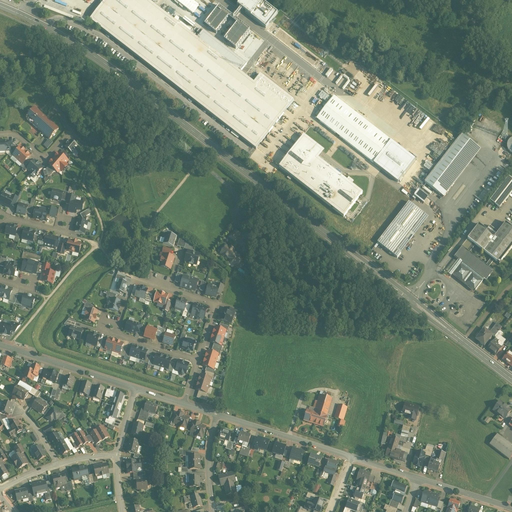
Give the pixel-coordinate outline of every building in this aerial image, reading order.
[(147,0),(104,0),(90,20),(106,33),(253,147),(256,149),(287,109),(253,83),(254,83),(240,72),(197,38),(147,0)] [(266,28),(277,14),(259,0),(241,0),(237,6),(266,28)] [(224,41),(235,50),(250,30),(219,6),(204,25),(216,34),(228,18),(236,24),(224,41)] [(317,70),(323,61),(278,26),(272,35),(317,70)] [(246,64),(203,30),(197,38),(240,72),(246,64)] [(294,100),(260,74),(254,83),(253,83),(287,109),(294,100)] [(363,105),(382,80),(373,74),(355,98),(363,105)] [(390,141),(334,96),(316,119),(373,163),(390,141)] [(58,129),(35,108),(25,118),(49,139),(58,129)] [(462,135),(425,183),(443,197),(480,150),(462,135)] [(323,154),(302,138),(279,167),(343,217),(362,193),(319,159),(323,154)] [(6,142),(4,140),(3,142),(0,141),(0,150),(9,151),(9,143),(9,142),(6,142)] [(71,140),(69,143),(68,142),(66,145),(67,145),(65,147),(72,154),(78,147),(74,143),(71,140)] [(83,146),(76,141),(74,143),(78,147),(81,149),(83,146)] [(415,160),(390,141),(373,163),(398,183),(415,160)] [(22,149),(20,147),(16,152),(13,156),(18,160),(26,151),(22,149)] [(26,151),(18,160),(22,164),(22,165),(26,161),(30,156),(28,155),(29,154),(26,151)] [(63,157),(59,153),(53,159),(65,169),(67,165),(65,164),(68,161),(65,159),(63,157)] [(65,169),(53,159),(48,165),(49,166),(55,171),(58,173),(60,170),(62,172),(65,169)] [(30,166),(27,169),(27,170),(31,173),(39,165),(39,164),(35,160),(30,166)] [(26,161),(22,165),(22,164),(20,167),(23,169),(28,164),(28,163),(26,161)] [(39,165),(31,173),(30,175),(32,177),(34,178),(35,176),(43,168),(39,165)] [(55,171),(49,166),(46,169),(46,171),(47,175),(48,177),(50,176),(55,171)] [(511,179),(508,177),(490,201),(499,208),(511,191),(511,179)] [(431,192),(424,186),(423,187),(422,187),(422,188),(430,194),(431,194),(431,193),(431,192)] [(419,189),(415,196),(425,203),(429,197),(419,189)] [(60,191),(57,191),(53,190),(51,199),(54,200),(57,201),(61,202),(61,200),(63,193),(59,192),(60,191)] [(4,195),(4,194),(0,201),(0,203),(9,208),(10,205),(13,199),(12,198),(4,195)] [(75,197),(68,195),(66,202),(65,204),(70,205),(71,200),(74,201),(75,197)] [(19,199),(13,196),(12,198),(13,199),(10,205),(15,207),(19,199)] [(74,201),(71,200),(70,205),(68,212),(76,214),(77,210),(82,211),(83,203),(74,201)] [(428,217),(409,202),(377,243),(397,258),(428,217)] [(27,206),(19,204),(17,213),(25,216),(26,213),(28,207),(27,206)] [(48,211),(36,208),(33,218),(46,221),(47,217),(48,211)] [(57,210),(48,208),(48,211),(47,217),(55,219),(57,210)] [(87,210),(80,215),(82,219),(81,221),(86,222),(87,218),(86,217),(90,215),(87,210)] [(81,221),(78,220),(75,232),(84,234),(85,230),(86,230),(87,227),(86,227),(87,223),(86,222),(81,221)] [(482,228),(478,225),(467,239),(472,243),(467,251),(462,247),(454,257),(462,263),(484,280),(485,281),(493,271),(488,267),(494,260),(499,264),(511,247),(511,228),(505,223),(498,233),(494,237),(486,231),(484,229),(483,227),(482,228)] [(17,228),(8,225),(5,234),(14,236),(15,236),(16,234),(17,228)] [(498,233),(489,226),(486,231),(494,237),(498,233)] [(28,231),(25,230),(22,239),(32,242),(33,242),(34,235),(35,232),(32,232),(32,231),(28,230),(28,231)] [(235,230),(229,237),(235,241),(240,234),(235,230)] [(177,237),(165,233),(165,234),(163,238),(163,239),(165,239),(163,244),(173,248),(173,247),(176,237),(177,237)] [(57,238),(46,235),(46,237),(44,246),(54,249),(57,238)] [(186,244),(179,239),(177,246),(184,249),(186,244)] [(78,242),(72,241),(72,242),(69,241),(67,247),(66,250),(78,253),(81,244),(77,243),(78,242)] [(192,245),(187,241),(186,244),(184,249),(188,250),(188,251),(192,252),(193,249),(191,248),(192,245)] [(66,246),(60,245),(58,253),(64,254),(64,252),(66,252),(66,250),(67,247),(66,247),(66,246)] [(238,256),(233,251),(234,250),(230,248),(229,249),(226,246),(221,253),(225,256),(230,259),(237,265),(238,265),(242,260),(237,257),(238,256)] [(192,252),(188,251),(187,255),(187,256),(187,258),(186,257),(184,261),(189,263),(193,265),(193,264),(196,265),(200,255),(192,252)] [(174,258),(164,255),(163,259),(162,258),(161,262),(162,262),(161,266),(170,269),(174,258)] [(38,264),(24,260),(22,270),(36,274),(36,272),(39,264),(38,264)] [(6,263),(5,267),(3,274),(6,274),(7,275),(9,276),(10,275),(14,276),(17,264),(12,263),(11,264),(6,263)] [(484,280),(462,263),(453,275),(474,291),(484,280)] [(45,272),(46,271),(48,271),(50,265),(43,264),(43,265),(41,271),(45,272)] [(48,271),(46,271),(45,272),(45,274),(44,274),(43,278),(44,278),(43,282),(52,284),(55,273),(48,271)] [(191,279),(184,276),(180,287),(184,288),(185,287),(188,288),(191,279)] [(198,281),(191,279),(188,288),(191,289),(192,290),(195,291),(198,281)] [(124,282),(119,280),(118,284),(117,283),(115,287),(117,287),(116,291),(123,293),(124,290),(125,290),(126,286),(125,286),(126,282),(124,282)] [(217,288),(208,285),(205,295),(216,298),(217,294),(219,288),(217,288)] [(7,289),(5,288),(4,288),(2,287),(0,293),(0,297),(8,300),(9,300),(11,293),(12,291),(7,289)] [(141,288),(138,287),(135,297),(144,299),(144,298),(145,298),(146,293),(147,290),(144,289),(141,288)] [(17,295),(11,293),(9,300),(8,300),(8,302),(14,304),(17,295)] [(152,295),(146,293),(145,298),(144,298),(144,299),(143,301),(149,303),(152,295)] [(160,294),(157,293),(154,302),(164,305),(165,305),(166,302),(166,301),(168,296),(164,295),(160,294)] [(24,297),(17,295),(14,304),(21,306),(22,304),(21,304),(24,297)] [(28,296),(24,295),(24,297),(21,304),(22,304),(27,306),(32,307),(35,298),(31,297),(31,296),(28,295),(28,296)] [(115,300),(111,299),(110,302),(109,302),(108,305),(109,306),(108,309),(118,312),(119,309),(120,305),(121,302),(115,300)] [(187,302),(178,299),(175,308),(176,309),(184,311),(186,305),(187,302)] [(93,306),(87,302),(85,304),(83,308),(88,310),(88,309),(92,311),(93,306)] [(207,308),(195,304),(193,310),(191,315),(193,316),(204,319),(207,308)] [(92,311),(88,309),(88,310),(87,313),(86,313),(85,316),(86,317),(85,320),(94,323),(95,319),(95,320),(97,316),(96,316),(97,312),(92,311)] [(224,312),(221,311),(218,320),(229,323),(231,324),(233,320),(231,319),(232,315),(224,312)] [(76,321),(69,319),(64,325),(71,327),(74,327),(76,321)] [(137,324),(128,321),(125,331),(135,334),(135,331),(138,324),(137,324)] [(20,325),(12,323),(11,326),(12,327),(11,331),(15,332),(20,325)] [(496,323),(489,333),(492,336),(494,337),(499,331),(502,327),(496,323)] [(11,326),(2,324),(0,330),(0,332),(3,333),(2,334),(6,335),(6,334),(9,336),(11,331),(12,327),(11,326)] [(229,326),(220,324),(218,329),(225,331),(225,332),(227,333),(229,326)] [(77,327),(76,328),(74,327),(71,327),(68,336),(72,337),(74,340),(76,339),(80,340),(83,330),(79,329),(77,327)] [(157,330),(148,327),(147,327),(147,328),(144,336),(144,337),(145,337),(154,340),(153,340),(154,340),(157,331),(157,330)] [(218,329),(215,328),(213,333),(212,335),(223,338),(225,332),(225,331),(218,329)] [(484,329),(476,339),(479,342),(484,347),(492,336),(489,333),(484,329)] [(499,331),(494,337),(497,340),(499,337),(500,338),(503,334),(499,331)] [(93,334),(89,333),(86,342),(96,345),(96,346),(99,338),(99,336),(96,335),(93,334)] [(175,337),(166,333),(163,343),(172,346),(175,337)] [(223,338),(212,335),(212,337),(210,342),(214,343),(221,346),(221,344),(223,338)] [(113,341),(108,339),(107,342),(105,349),(106,350),(112,352),(116,341),(114,340),(113,341)] [(185,339),(183,344),(182,348),(186,349),(186,350),(188,351),(189,351),(190,351),(192,351),(194,345),(196,345),(196,343),(195,342),(194,341),(193,342),(185,339)] [(497,345),(493,342),(487,348),(496,355),(504,344),(499,340),(497,343),(498,344),(497,345)] [(118,342),(116,341),(112,352),(118,354),(120,354),(122,347),(123,344),(118,342)] [(140,349),(132,346),(131,349),(129,356),(131,357),(137,359),(140,349)] [(127,348),(122,347),(120,354),(118,354),(118,355),(124,357),(124,356),(127,348)] [(147,351),(140,349),(137,359),(143,361),(144,361),(146,354),(147,351)] [(211,352),(207,351),(206,357),(205,356),(205,359),(216,362),(218,356),(218,355),(211,352)] [(511,354),(511,355),(508,352),(502,360),(511,367),(511,354)] [(151,356),(146,354),(144,361),(143,361),(142,362),(148,364),(151,356)] [(162,356),(156,354),(155,358),(153,365),(154,365),(161,367),(164,356),(162,356)] [(11,359),(4,356),(1,362),(9,365),(11,359)] [(166,357),(164,356),(161,367),(167,369),(168,369),(170,362),(171,359),(166,357)] [(216,362),(205,359),(204,361),(203,366),(206,367),(213,369),(214,368),(216,362)] [(189,364),(179,361),(177,367),(176,371),(179,372),(179,373),(180,375),(182,376),(183,375),(184,373),(185,374),(186,372),(188,371),(188,369),(187,368),(189,364)] [(170,362),(168,369),(167,369),(166,371),(172,372),(173,370),(174,366),(175,364),(170,362)] [(29,375),(34,376),(37,377),(38,374),(40,368),(33,365),(30,372),(29,375)] [(29,375),(30,372),(26,370),(23,378),(32,381),(34,376),(29,375)] [(47,381),(49,372),(45,371),(43,377),(41,383),(41,384),(45,385),(47,381)] [(49,372),(47,381),(54,383),(58,374),(50,371),(49,372)] [(213,374),(205,371),(204,376),(211,378),(211,380),(212,380),(214,374),(213,374)] [(204,376),(201,375),(198,382),(209,386),(211,380),(211,378),(204,376)] [(74,379),(66,376),(63,386),(71,388),(74,379)] [(28,393),(29,394),(32,388),(20,382),(17,386),(28,393)] [(91,384),(83,382),(80,392),(85,394),(84,395),(87,396),(89,391),(91,384)] [(209,386),(198,382),(196,390),(199,391),(206,393),(209,386)] [(28,393),(17,386),(13,394),(24,400),(28,393)] [(104,388),(97,386),(94,393),(93,398),(93,397),(100,400),(100,401),(104,388)] [(32,388),(29,394),(34,396),(38,391),(33,389),(32,388)] [(206,393),(199,391),(196,398),(206,401),(208,396),(206,395),(206,393)] [(123,395),(117,393),(116,398),(115,399),(113,406),(121,408),(122,405),(121,405),(123,398),(124,399),(125,398),(125,397),(123,396),(123,395)] [(47,406),(38,399),(32,407),(36,410),(37,409),(42,413),(47,406)] [(4,402),(0,412),(9,415),(13,405),(4,402)] [(511,411),(500,402),(493,411),(504,419),(511,411)] [(158,406),(147,403),(144,409),(144,412),(145,411),(149,412),(155,414),(156,412),(158,406)] [(419,408),(405,404),(404,409),(406,409),(405,414),(408,415),(407,419),(415,421),(419,408)] [(347,408),(338,405),(334,418),(340,420),(343,420),(347,408)] [(121,408),(113,406),(109,417),(116,419),(116,418),(118,419),(118,417),(117,417),(119,411),(120,412),(121,408)] [(144,409),(142,408),(138,420),(146,422),(149,412),(145,411),(144,412),(144,409)] [(60,414),(53,409),(47,418),(51,422),(54,418),(55,419),(57,418),(60,414)] [(308,410),(307,410),(304,420),(323,427),(327,416),(316,412),(312,411),(308,410)] [(60,414),(57,418),(58,421),(66,417),(66,416),(62,412),(60,414)] [(183,415),(178,413),(177,415),(177,414),(175,420),(174,423),(174,424),(180,425),(179,427),(183,415)] [(189,418),(183,416),(184,415),(183,415),(179,427),(185,429),(187,424),(189,418)] [(108,420),(106,419),(105,423),(109,424),(114,427),(116,420),(109,417),(108,420)] [(17,421),(9,425),(12,430),(9,432),(11,437),(15,434),(15,435),(23,430),(21,428),(22,428),(22,427),(21,425),(20,425),(17,421)] [(200,424),(194,422),(194,423),(193,426),(191,432),(196,434),(196,436),(200,424)] [(144,426),(134,423),(131,434),(141,437),(144,426)] [(205,427),(200,425),(200,424),(196,436),(202,438),(202,436),(205,427)] [(43,430),(46,436),(51,433),(50,431),(53,429),(51,426),(43,430)] [(108,437),(102,427),(96,430),(102,441),(108,437)] [(102,441),(96,430),(90,434),(91,435),(95,442),(96,444),(102,441)] [(231,434),(221,431),(219,439),(225,441),(228,442),(231,434)] [(36,432),(31,435),(35,442),(40,440),(36,432)] [(85,438),(82,432),(77,435),(83,445),(88,443),(88,442),(85,438)] [(251,436),(240,432),(237,441),(238,441),(243,443),(248,444),(251,436)] [(57,434),(50,439),(54,447),(56,446),(62,442),(57,434)] [(77,435),(77,434),(72,437),(75,442),(78,447),(83,444),(83,445),(77,435)] [(511,456),(511,446),(497,435),(489,445),(509,460),(511,456)] [(407,438),(401,436),(400,440),(399,441),(399,442),(398,446),(403,447),(404,443),(406,444),(407,438)] [(269,442),(258,438),(256,445),(255,448),(266,452),(269,442)] [(393,449),(388,448),(385,456),(394,459),(396,450),(397,449),(398,446),(399,442),(399,441),(400,440),(391,438),(389,445),(394,447),(393,449)] [(139,442),(130,440),(127,452),(134,454),(136,454),(137,454),(139,447),(138,447),(139,442)] [(62,442),(56,446),(62,455),(62,456),(70,451),(69,451),(64,441),(62,442)] [(243,443),(238,441),(237,441),(236,446),(241,447),(241,448),(246,449),(248,444),(243,443)] [(286,447),(275,444),(272,453),(283,456),(286,447)] [(21,445),(15,448),(18,455),(21,453),(22,454),(25,452),(21,445)] [(42,450),(40,446),(33,451),(39,461),(46,456),(44,453),(43,450),(42,450)] [(433,449),(426,447),(425,451),(424,454),(425,454),(424,455),(430,457),(433,449)] [(304,453),(292,449),(289,459),(301,462),(304,453)] [(404,453),(396,450),(394,459),(402,461),(404,453)] [(416,455),(416,456),(415,456),(414,461),(413,464),(421,467),(422,463),(423,463),(424,458),(424,457),(424,455),(425,454),(424,454),(425,451),(424,450),(423,451),(422,452),(421,453),(417,452),(416,455)] [(18,455),(16,456),(15,456),(13,457),(13,459),(12,459),(14,461),(13,461),(16,466),(18,469),(21,468),(22,468),(25,466),(24,466),(27,464),(26,461),(23,457),(22,454),(21,453),(18,455)] [(321,459),(311,455),(308,464),(318,468),(319,468),(320,463),(322,458),(321,458),(321,459)] [(435,463),(433,462),(434,460),(430,459),(427,469),(437,473),(440,465),(441,465),(443,461),(441,461),(436,460),(435,463)] [(136,461),(126,462),(127,468),(127,474),(133,473),(137,473),(137,469),(141,469),(141,462),(136,463),(136,461)] [(338,464),(329,461),(327,464),(326,468),(336,471),(338,464)] [(224,465),(217,462),(215,469),(219,470),(219,471),(222,471),(224,465)] [(327,464),(323,463),(323,464),(321,472),(331,475),(334,476),(336,471),(326,468),(327,464)] [(100,465),(94,467),(95,474),(96,477),(102,475),(102,476),(103,476),(103,475),(108,474),(109,477),(108,474),(109,474),(106,464),(106,465),(100,466),(100,465)] [(86,467),(72,470),(74,481),(81,479),(82,482),(84,482),(88,481),(89,481),(88,476),(86,467)] [(371,474),(360,470),(357,480),(361,481),(358,489),(364,491),(367,482),(368,483),(370,477),(371,474)] [(233,473),(218,476),(220,483),(224,482),(225,485),(224,485),(227,495),(235,492),(232,479),(235,478),(233,473)] [(59,475),(57,475),(56,476),(53,477),(54,481),(53,483),(54,486),(55,487),(56,487),(56,488),(57,488),(60,488),(61,486),(65,485),(65,486),(66,490),(66,491),(65,491),(66,491),(67,491),(67,492),(73,490),(71,483),(66,484),(64,475),(60,476),(59,475)] [(192,477),(189,477),(189,487),(200,487),(199,477),(192,477)] [(382,479),(375,477),(373,483),(379,485),(382,479)] [(146,480),(136,481),(137,486),(136,486),(136,489),(137,489),(137,490),(147,489),(147,485),(146,480)] [(400,484),(393,481),(390,488),(395,490),(394,493),(392,498),(393,498),(392,500),(392,501),(399,503),(401,504),(404,497),(404,496),(403,496),(404,494),(407,487),(403,485),(403,486),(400,485),(400,484)] [(44,482),(40,483),(41,484),(32,486),(35,496),(35,495),(44,493),(45,496),(50,494),(49,492),(52,491),(50,482),(44,483),(44,482)] [(26,489),(15,491),(17,500),(28,498),(28,496),(26,489)] [(358,489),(357,489),(355,492),(354,496),(353,497),(355,498),(361,501),(362,500),(365,492),(364,491),(358,489)] [(432,494),(424,492),(421,502),(422,503),(428,505),(432,494)] [(438,496),(432,494),(428,505),(436,507),(437,507),(439,501),(439,499),(437,498),(438,496)] [(195,496),(191,497),(190,496),(185,498),(186,503),(191,501),(193,509),(202,506),(199,495),(195,496)] [(313,505),(311,509),(311,510),(314,510),(318,511),(319,511),(322,507),(321,507),(323,502),(324,502),(315,499),(313,505)] [(354,501),(351,500),(349,499),(343,511),(344,511),(345,510),(349,511),(351,510),(356,511),(360,503),(354,501)] [(361,511),(365,501),(362,500),(361,501),(360,503),(356,511),(361,511)] [(399,503),(392,501),(392,500),(391,500),(389,506),(390,507),(397,510),(399,503)] [(459,503),(450,500),(448,508),(457,511),(458,508),(459,503)] [(439,501),(437,507),(436,507),(435,510),(440,511),(444,503),(439,501)]
